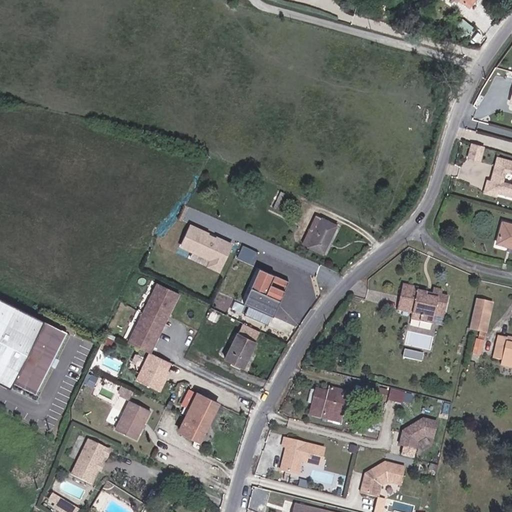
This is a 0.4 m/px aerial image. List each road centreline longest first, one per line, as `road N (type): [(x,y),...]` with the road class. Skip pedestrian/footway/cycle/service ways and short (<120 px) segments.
road 1 (unclassified): [(234,511),(251,445),(303,344),(432,201),(484,68)]
road 2 (residential): [(484,68),(249,0)]
